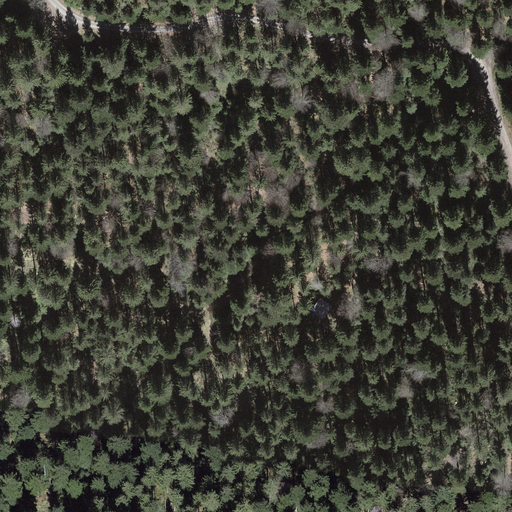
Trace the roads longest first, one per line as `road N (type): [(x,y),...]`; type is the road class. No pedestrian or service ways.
road 1 (track): [(511,159),(486,74),(443,41),(345,41),(254,14),(121,28),(87,23),(52,0)]
road 2 (track): [(0,262),(98,264),(110,271),(115,294),(200,313),(210,362),(242,394),(203,458),(183,511)]
